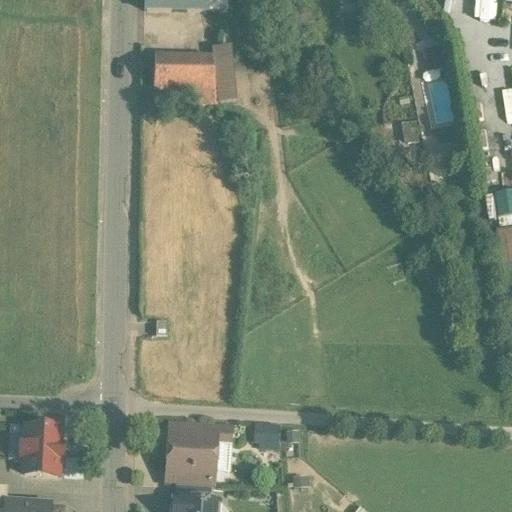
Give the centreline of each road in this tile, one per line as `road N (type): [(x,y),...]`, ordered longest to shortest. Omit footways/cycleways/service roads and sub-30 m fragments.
road 1 (tertiary): [(125,0),(127,409)]
road 2 (track): [(127,409),(511,437)]
road 3 (residential): [(127,409),(0,406)]
